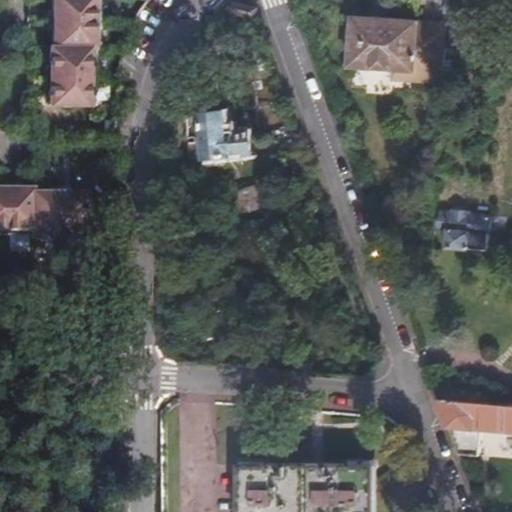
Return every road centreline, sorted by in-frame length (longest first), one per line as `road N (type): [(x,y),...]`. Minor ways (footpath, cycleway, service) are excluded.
road 1 (residential): [(415,404),(274,0)]
road 2 (residential): [(141,379),(140,59),(201,0)]
road 3 (residential): [(141,379),(415,404)]
road 4 (residential): [(142,511),(141,379)]
